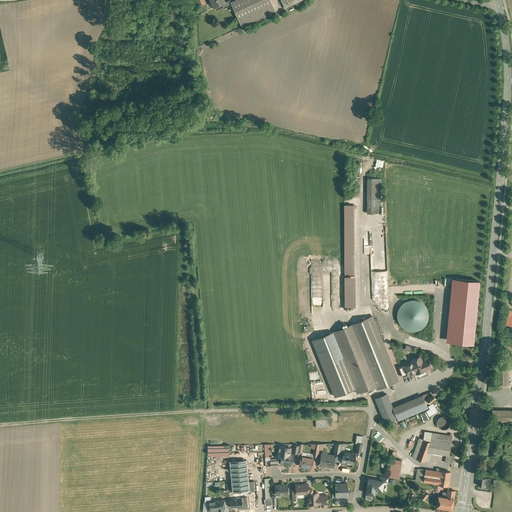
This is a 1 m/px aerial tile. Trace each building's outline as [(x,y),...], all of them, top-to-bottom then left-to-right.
[(228,0),(224,2),(224,1),(214,5),(215,7),(214,7),(216,10),(223,6),(223,8),(232,4),(229,0),(228,0)] [(235,0),(231,2),(229,0),(232,4),(243,28),(276,13),(269,0),(235,0)] [(380,178),(367,178),(367,213),(380,213),(380,178)] [(344,204),(344,273),(354,273),(354,204),(344,204)] [(355,277),(345,277),(345,307),(355,307),(355,277)] [(421,328),(425,325),(427,321),(428,316),(428,311),(426,307),(423,303),(419,301),(414,300),(409,300),(405,302),(401,305),(399,309),(398,314),(398,319),(400,323),(403,327),(407,329),(412,330),(417,330),(421,328)] [(373,316),(351,325),(362,353),(378,346),(384,344),(373,316)] [(351,325),(344,328),(368,389),(375,386),(362,353),(351,325)] [(368,389),(344,328),(333,332),(355,387),(357,393),(368,389)] [(355,387),(333,332),(312,340),(334,395),(355,387)] [(399,381),(384,344),(378,346),(393,383),(399,381)] [(378,346),(362,353),(375,386),(377,390),(393,383),(378,346)] [(422,362),(420,356),(411,360),(412,362),(416,372),(416,373),(425,370),(425,369),(431,367),(429,363),(430,363),(429,361),(428,361),(428,360),(422,362)] [(412,362),(399,368),(403,377),(416,372),(412,362)] [(508,366),(498,365),(498,385),(508,386),(508,366)] [(393,408),(387,394),(375,399),(385,422),(397,417),(393,408)] [(432,394),(427,399),(430,403),(435,398),(432,394)] [(417,398),(393,408),(397,417),(420,407),(417,398)] [(428,415),(437,411),(433,403),(427,405),(429,409),(425,410),(428,415)] [(511,410),(492,410),(492,423),(511,423),(511,410)] [(331,427),(330,415),(315,416),(315,428),(331,427)] [(450,425),(450,422),(450,420),(448,418),(446,416),(444,416),(441,416),(439,418),(437,420),(437,423),(438,425),(439,427),(441,429),(444,429),(446,429),(448,427),(450,425)] [(452,436),(432,433),(431,440),(451,443),(452,436)] [(430,442),(419,438),(412,458),(424,462),(428,452),(432,442),(430,442)] [(451,443),(431,440),(430,442),(432,442),(428,452),(446,455),(449,455),(451,443)] [(207,455),(228,455),(228,445),(207,445),(207,455)] [(291,448),(280,446),(279,447),(278,452),(282,453),(281,459),(280,463),(281,463),(292,465),(294,454),(290,454),(291,448)] [(356,453),(340,450),(339,455),(339,456),(339,457),(342,457),(341,462),(346,463),(353,464),(354,464),(356,453)] [(322,454),(320,465),(333,467),(334,460),(335,456),(334,456),(327,455),(322,454)] [(301,456),(300,460),(299,466),(300,466),(300,465),(307,467),(311,468),(313,458),(301,456)] [(246,460),(231,461),(233,492),(234,492),(240,491),(249,491),(255,490),(254,484),(248,484),(246,460)] [(401,464),(391,462),(389,477),(399,479),(401,464)] [(436,471),(420,469),(418,480),(437,483),(436,484),(438,485),(448,486),(450,472),(441,470),(441,469),(437,468),(436,471)] [(491,479),(478,477),(477,485),(489,487),(491,479)] [(379,481),(369,479),(366,493),(372,494),(372,489),(382,490),(383,482),(383,481),(379,481)] [(308,484),(301,484),(296,484),(296,490),(296,494),(308,494),(308,489),(308,484)] [(288,485),(281,485),(275,486),(275,485),(275,495),(280,495),(288,494),(288,495),(288,485)] [(327,495),(318,496),(318,493),(317,493),(316,493),(314,493),(314,494),(313,494),(312,489),(308,489),(308,494),(309,504),(318,504),(327,504),(327,495)] [(447,497),(446,498),(442,498),(442,497),(438,496),(436,507),(451,509),(453,508),(455,491),(448,490),(447,497)] [(234,498),(230,499),(231,508),(237,507),(238,509),(241,508),(241,509),(248,508),(247,497),(241,498),(234,498)] [(224,500),(207,501),(208,508),(209,508),(209,511),(218,510),(218,511),(220,511),(224,511),(223,509),(225,509),(224,500)]
